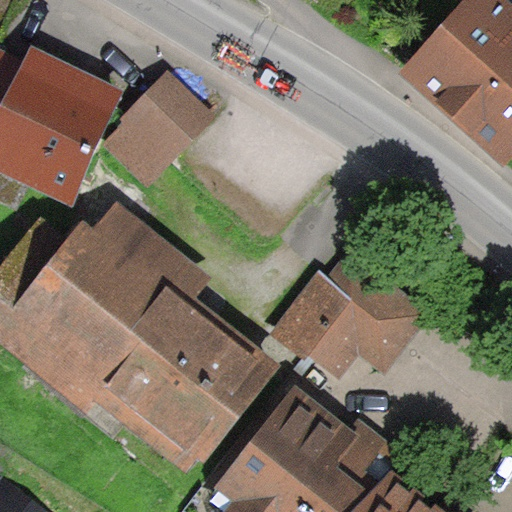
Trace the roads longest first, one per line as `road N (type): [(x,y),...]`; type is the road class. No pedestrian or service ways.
road 1 (secondary): [(342,103),(511,229)]
road 2 (secondary): [(168,0),(342,103)]
road 3 (residential): [(342,103),(281,0)]
